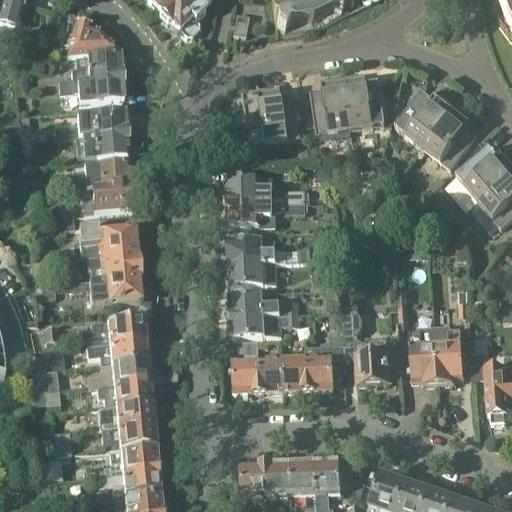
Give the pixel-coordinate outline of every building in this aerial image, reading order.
[(0,49),(21,55),(26,36),(18,34),(26,2),(19,0),(1,0),(0,6),(0,49)] [(141,0),(142,0),(158,17),(175,0),(141,0)] [(172,31),(185,45),(191,45),(198,37),(198,32),(195,28),(204,18),(201,15),(211,5),(205,0),(175,0),(158,17),(158,23),(166,31),(172,31)] [(270,0),(274,25),(276,25),(277,31),(283,36),(284,36),(289,28),(311,25),(331,15),(340,18),(343,9),(351,12),(352,12),(354,4),(361,0),(270,0)] [(511,0),(500,0),(509,25),(499,30),(511,47),(511,0)] [(236,20),(234,32),(232,40),(245,42),(249,23),(236,20)] [(65,62),(84,60),(90,34),(92,29),(88,25),(81,22),(76,24),(76,25),(72,23),(66,43),(63,42),(58,63),(65,63),(65,62)] [(90,34),(84,60),(120,58),(114,51),(101,37),(90,34)] [(120,58),(126,53),(120,45),(114,51),(120,58)] [(72,88),(123,84),(122,76),(121,74),(124,71),(123,65),(120,62),(120,60),(87,63),(74,64),(74,69),(70,69),(70,71),(65,72),(66,82),(49,83),(51,97),(58,97),(58,92),(72,91),(72,88)] [(359,81),(343,83),(350,136),(385,131),(379,88),(366,90),(366,86),(360,87),(359,81)] [(350,136),(343,83),(327,85),(327,91),(321,92),(322,97),(310,98),(316,141),(350,136)] [(58,99),(72,98),(78,97),(78,108),(124,105),(123,103),(126,101),(125,93),(123,91),(123,90),(123,89),(123,84),(72,88),(72,91),(58,92),(58,97),(58,99)] [(243,104),(246,128),(247,134),(263,132),(265,149),(300,144),(294,101),(281,103),(281,98),(275,99),(274,93),(242,98),(243,104)] [(17,97),(18,106),(26,105),(25,97),(17,97)] [(395,133),(423,154),(456,112),(443,102),(439,106),(434,103),(432,106),(422,98),(419,102),(416,99),(409,109),(412,111),(395,133)] [(468,122),(456,112),(423,154),(451,176),(477,141),(467,133),(470,130),(465,126),(468,122)] [(54,146),(62,145),(127,140),(126,133),(126,132),(128,129),(128,122),(125,120),(125,118),(76,121),(77,132),(53,134),(54,146)] [(19,121),(3,122),(5,147),(21,146),(19,121)] [(30,123),(20,123),(21,145),(32,144),(30,123)] [(95,165),(128,162),(127,146),(127,140),(62,145),(63,158),(82,156),(82,166),(95,165)] [(478,208),(511,179),(511,164),(509,161),(504,164),(500,160),(497,163),(489,153),(456,181),(478,208)] [(76,197),(80,197),(132,192),(131,191),(131,190),(129,168),(96,171),(83,173),(74,174),(76,197)] [(332,171),(315,171),(315,182),(332,182),(332,171)] [(50,179),(29,181),(31,199),(52,197),(50,179)] [(511,179),(478,208),(501,234),(511,225),(511,179)] [(430,191),(435,197),(445,187),(439,181),(430,191)] [(226,202),(227,210),(276,209),(276,213),(281,212),(286,212),(286,209),(305,208),(305,207),(309,207),(309,196),(286,197),(286,202),(271,202),(271,194),(268,194),(268,185),(259,185),(226,186),(227,202),(226,202)] [(82,221),(95,220),(134,216),(132,192),(80,197),(82,221)] [(440,194),(433,202),(439,207),(446,199),(440,194)] [(286,220),(306,220),(313,220),(313,212),(305,212),(305,208),(286,209),(286,212),(286,220)] [(276,209),(227,210),(227,216),(227,232),(271,231),(271,222),(273,222),(273,217),(281,217),(281,212),(276,213),(276,209)] [(72,222),(44,225),(45,239),(74,236),(72,222)] [(41,236),(40,227),(28,228),(29,238),(41,236)] [(80,263),(85,262),(136,258),(134,235),(98,238),(97,232),(77,234),(80,263)] [(229,270),(277,269),(298,268),(298,255),(276,256),(276,247),(271,243),(266,244),(264,248),(263,244),(228,245),(229,270)] [(298,255),(298,268),(311,268),(310,255),(298,255)] [(88,277),(89,287),(139,282),(138,265),(137,265),(136,258),(85,262),(87,277),(88,277)] [(45,264),(34,265),(35,281),(46,280),(45,264)] [(277,269),(229,270),(230,293),(277,291),(277,269)] [(72,289),(73,297),(87,296),(88,313),(103,311),(140,308),(138,284),(139,284),(139,282),(89,287),(72,289)] [(53,290),(35,292),(36,305),(54,303),(53,290)] [(312,299),(312,310),(338,308),(337,297),(312,299)] [(405,297),(397,298),(398,315),(406,315),(405,297)] [(230,319),(231,324),(295,320),(294,308),(279,309),(263,310),(263,302),(230,303),(230,306),(226,308),(227,315),(231,317),(231,319),(230,319)] [(458,306),(459,321),(467,321),(466,306),(458,306)] [(342,349),(343,365),(345,365),(345,366),(356,365),(358,388),(357,388),(357,389),(358,389),(358,391),(390,389),(389,357),(385,357),(385,346),(366,347),(356,341),(356,337),(359,334),(361,329),(361,325),(360,320),(354,311),(340,312),(342,349)] [(407,332),(406,315),(398,315),(398,332),(407,332)] [(296,332),(295,320),(231,324),(231,329),(232,329),(232,331),(228,334),(228,340),(233,342),(233,344),(280,341),(280,333),(296,332)] [(90,330),(91,343),(84,344),(85,353),(145,347),(143,325),(90,330)] [(435,329),(438,392),(453,391),(453,387),(464,386),(461,343),(461,332),(449,333),(449,328),(435,329)] [(423,393),(438,392),(435,329),(419,330),(419,335),(409,336),(412,389),(423,388),(423,393)] [(56,331),(41,332),(42,355),(58,354),(56,331)] [(99,372),(147,367),(145,347),(85,353),(87,373),(99,372)] [(234,367),(235,400),(259,399),(258,366),(258,354),(258,347),(238,348),(238,359),(245,359),(245,367),(234,367)] [(306,364),(308,396),(333,395),(332,366),(343,365),(342,349),(306,351),(306,364)] [(488,421),(492,421),(492,430),(505,429),(504,421),(508,420),(508,412),(509,412),(509,409),(511,409),(511,373),(505,373),(505,372),(487,373),(486,360),(484,360),(484,353),(472,354),(474,387),(486,386),(488,421)] [(45,359),(47,375),(63,373),(61,357),(45,359)] [(282,365),(284,398),(308,396),(306,364),(282,365)] [(258,366),(259,399),(284,398),(282,365),(258,366)] [(147,367),(99,372),(100,381),(86,383),(87,395),(96,394),(149,388),(147,367)] [(33,400),(57,398),(55,377),(31,380),(33,400)] [(103,414),(151,409),(149,388),(96,394),(97,404),(102,404),(103,414)] [(58,409),(57,398),(33,400),(34,411),(58,409)] [(101,435),(153,430),(151,409),(103,414),(96,415),(97,426),(100,425),(101,435)] [(51,439),(51,431),(49,420),(39,421),(41,440),(51,439)] [(153,430),(101,435),(102,449),(103,456),(155,451),(153,430)] [(53,440),(54,451),(69,449),(69,439),(53,440)] [(69,449),(54,451),(55,462),(56,461),(71,460),(69,449)] [(95,483),(158,477),(156,455),(109,460),(110,472),(106,473),(87,475),(88,484),(95,483)] [(353,472),(346,472),(339,472),(339,467),(314,468),(316,502),(316,511),(329,511),(329,501),(341,500),(341,495),(345,494),(346,503),(355,502),(354,494),(353,472)] [(316,502),(314,468),(290,469),(291,503),(316,502)] [(291,503),(290,469),(265,470),(267,504),(291,503)] [(267,504),(265,470),(241,471),(243,505),(267,504)] [(158,477),(95,483),(96,495),(112,494),(113,502),(160,498),(158,477)] [(368,511),(370,511),(394,511),(404,485),(380,477),(368,511)] [(421,511),(429,494),(404,485),(394,511),(421,511)] [(52,494),(53,511),(70,509),(68,493),(52,494)] [(449,511),(453,503),(429,494),(421,511),(449,511)] [(161,511),(160,502),(114,507),(114,511),(161,511)] [(475,511),(476,510),(453,503),(449,511),(475,511)]
